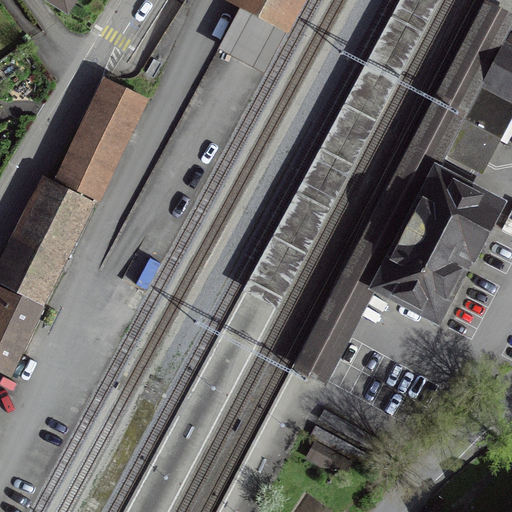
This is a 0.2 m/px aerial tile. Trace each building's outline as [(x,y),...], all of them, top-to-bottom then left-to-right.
[(44,0),(65,13),(73,0),(44,0)] [(243,0),(243,1),(241,6),(276,25),(289,0),(243,0)] [(448,157),(481,172),(498,137),(466,120),(486,83),(511,34),(511,16),(483,3),(292,367),(327,384),(380,285),(380,284),(423,203),(416,199),(428,177),(434,181),(439,172),(448,157)] [(396,33),(373,76),(383,81),(407,39),(402,36),(396,33)] [(511,34),(486,83),(511,96),(511,34)] [(361,98),(371,103),(383,81),(373,76),(361,98)] [(106,83),(58,183),(95,201),(142,100),(106,83)] [(505,124),(511,110),(511,96),(486,83),(466,120),(498,137),(505,124)] [(358,131),(348,125),(287,241),(292,243),(297,246),(358,131)] [(454,290),(499,203),(487,196),(439,172),(434,181),(428,177),(416,199),(423,203),(380,284),(437,314),(451,288),(454,290)] [(0,283),(42,305),(92,207),(42,181),(0,264),(0,283)] [(40,309),(0,291),(0,372),(8,377),(40,309)] [(383,457),(388,448),(323,413),(318,421),(383,457)] [(314,429),(309,437),(374,473),(379,465),(314,429)]
